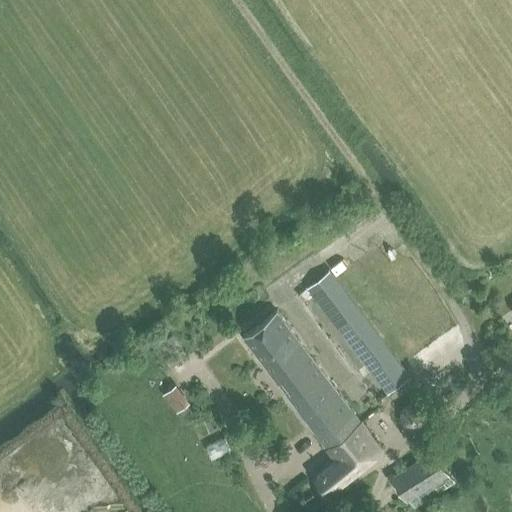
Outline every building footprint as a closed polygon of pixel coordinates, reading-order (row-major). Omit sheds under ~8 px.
[(389,392),(409,376),(329,271),(309,286),(389,392)] [(244,336),(267,367),(287,393),(330,450),(364,425),(277,311),(244,336)] [(187,406),(173,388),(164,394),(178,413),(187,406)] [(426,405),(412,399),(400,409),(402,423),(416,430),(428,421),(426,405)] [(382,448),(364,425),(330,450),(338,461),(318,476),(329,490),(382,448)] [(232,447),(226,436),(207,446),(213,457),(232,447)] [(394,475),(415,508),(432,496),(429,492),(436,487),(439,492),(454,481),(433,449),(394,475)]
